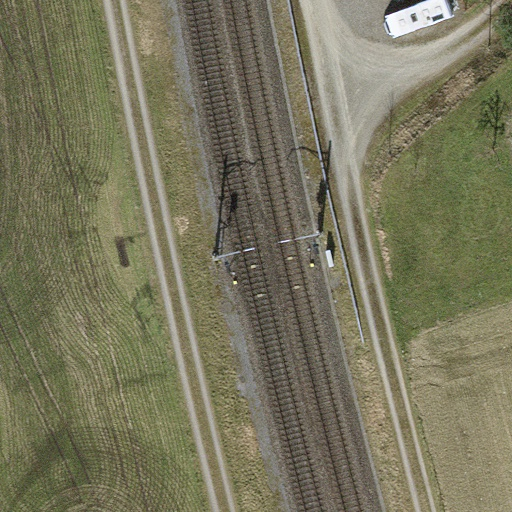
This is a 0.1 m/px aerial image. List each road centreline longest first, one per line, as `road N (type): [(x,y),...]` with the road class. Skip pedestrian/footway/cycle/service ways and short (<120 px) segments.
road 1 (track): [(125,0),(228,511)]
road 2 (track): [(341,152),(428,511)]
road 3 (track): [(341,152),(511,0)]
road 4 (track): [(316,0),(341,152)]
